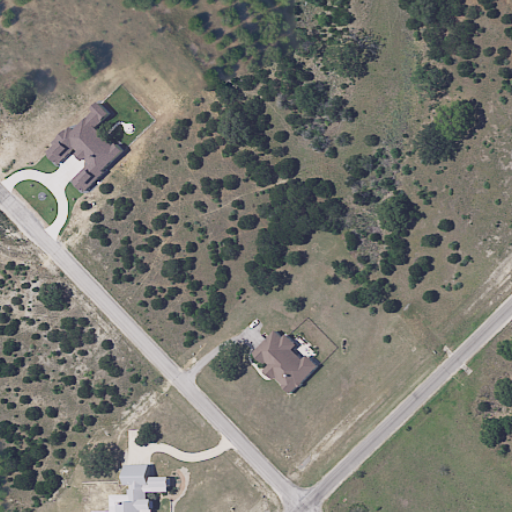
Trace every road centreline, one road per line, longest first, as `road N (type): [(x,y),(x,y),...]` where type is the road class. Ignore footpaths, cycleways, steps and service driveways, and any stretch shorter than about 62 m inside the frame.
road 1 (residential): [(0,190),(311,511)]
road 2 (residential): [(299,511),(511,306)]
